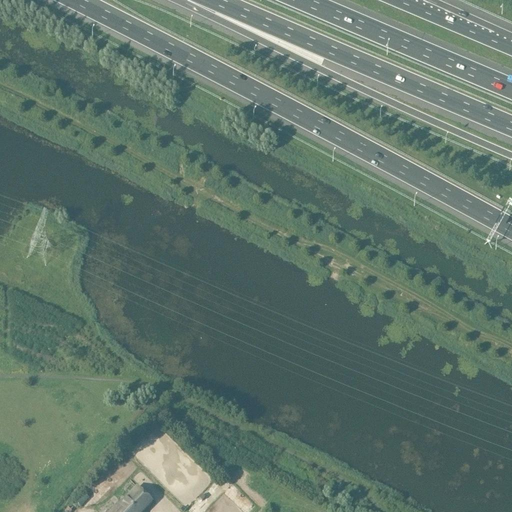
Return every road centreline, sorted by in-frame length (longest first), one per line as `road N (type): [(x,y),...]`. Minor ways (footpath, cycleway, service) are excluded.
road 1 (track): [(511,352),(0,82)]
road 2 (motorway): [(75,0),(511,230)]
road 3 (motorway): [(186,0),(511,156)]
road 4 (motorway): [(209,0),(511,127)]
road 5 (motorway): [(511,88),(302,0)]
